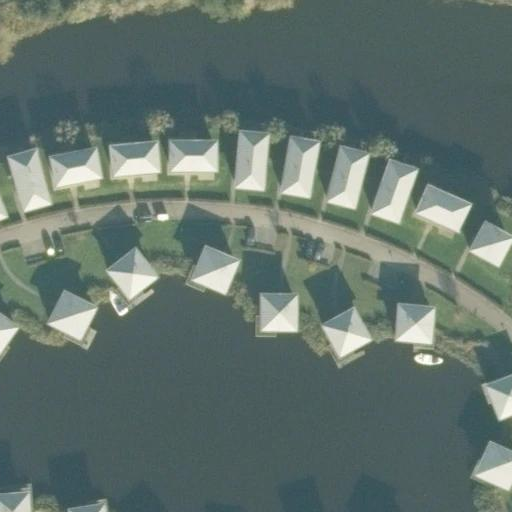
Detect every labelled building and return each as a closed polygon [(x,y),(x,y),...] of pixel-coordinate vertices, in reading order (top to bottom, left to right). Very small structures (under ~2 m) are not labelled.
[(235,188),(259,190),(264,138),(240,136),(235,188)] [(281,193),(305,197),(314,146),(290,142),(281,193)] [(110,151),(113,176),(155,172),(153,146),(110,151)] [(170,146),(170,172),(213,171),(213,146),(170,146)] [(327,202),(351,208),(364,157),(340,151),(327,202)] [(50,161),(55,187),(97,179),(92,153),(50,161)] [(8,161),(23,212),(47,205),(32,154),(8,161)] [(372,214),(395,223),(412,173),(389,165),(372,214)] [(416,214),(455,231),(466,208),(427,190),(416,214)] [(470,252),(494,266),(508,241),(483,228),(470,252)] [(205,252),(202,260),(193,280),(222,292),(233,264),(205,252)] [(152,279),(133,254),(109,273),(128,297),(152,279)] [(64,297),(50,324),(77,338),(91,311),(64,297)] [(292,299),(262,299),(261,330),(292,330),(292,299)] [(399,309),(396,340),(427,343),(429,312),(399,309)] [(349,314),(324,329),(338,355),(364,341),(349,314)] [(0,347),(13,330),(0,321),(0,347)] [(511,413),(511,380),(491,389),(502,418),(511,413)] [(511,456),(493,448),(480,476),(508,488),(511,480),(511,456)] [(0,499),(0,511),(25,511),(24,497),(0,499)]
